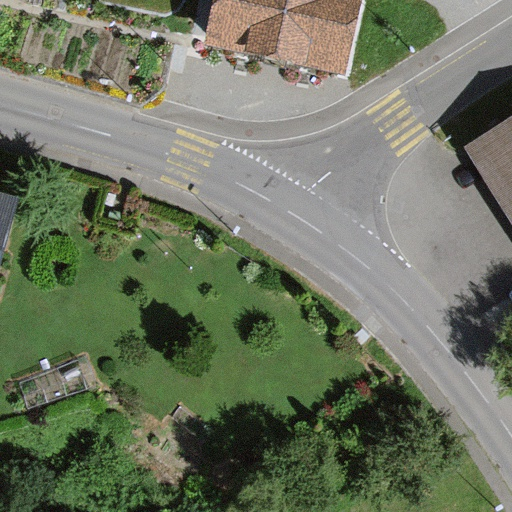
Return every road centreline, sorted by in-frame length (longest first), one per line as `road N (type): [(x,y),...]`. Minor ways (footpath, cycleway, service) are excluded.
road 1 (tertiary): [(285,209),(363,260),(430,327),(511,433)]
road 2 (tertiary): [(0,104),(184,160),(285,209)]
road 3 (residential): [(285,209),(511,49)]
